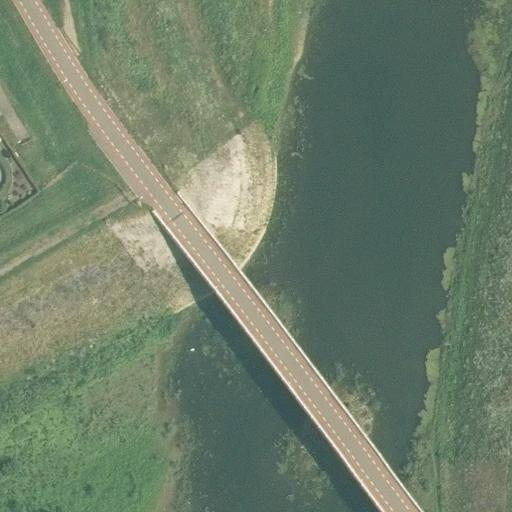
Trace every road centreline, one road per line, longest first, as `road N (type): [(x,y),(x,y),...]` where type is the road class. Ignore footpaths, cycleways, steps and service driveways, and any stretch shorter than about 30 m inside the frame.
road 1 (unclassified): [(396,511),(147,182),(25,0)]
road 2 (track): [(147,182),(0,272)]
